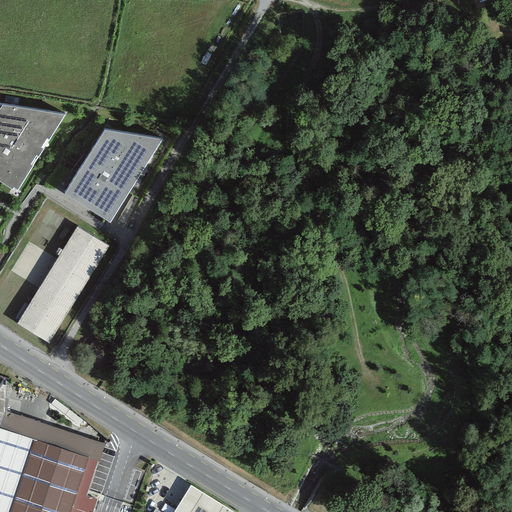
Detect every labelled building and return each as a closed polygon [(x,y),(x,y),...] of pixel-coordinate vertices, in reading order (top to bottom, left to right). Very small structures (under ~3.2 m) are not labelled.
[(0,103),(0,176),(16,187),(64,110),(2,100),(0,103)] [(161,136),(105,126),(65,188),(110,218),(161,136)] [(112,246),(79,226),(19,323),(52,343),(112,246)] [(110,351),(96,336),(83,349),(97,364),(110,351)] [(0,511),(69,511),(88,457),(99,460),(105,442),(7,409),(8,377),(2,375),(0,378),(0,511)] [(232,511),(234,510),(190,483),(172,511),(161,511),(156,508),(153,511),(232,511)]
